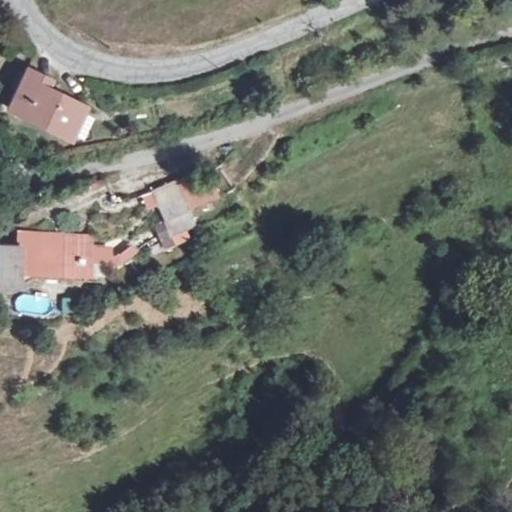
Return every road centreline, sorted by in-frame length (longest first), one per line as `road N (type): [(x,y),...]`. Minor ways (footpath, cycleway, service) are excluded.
road 1 (residential): [(511,28),(272,120),(0,190)]
road 2 (tertiary): [(21,0),(37,33),(61,53),(132,75),(194,70),(365,0)]
